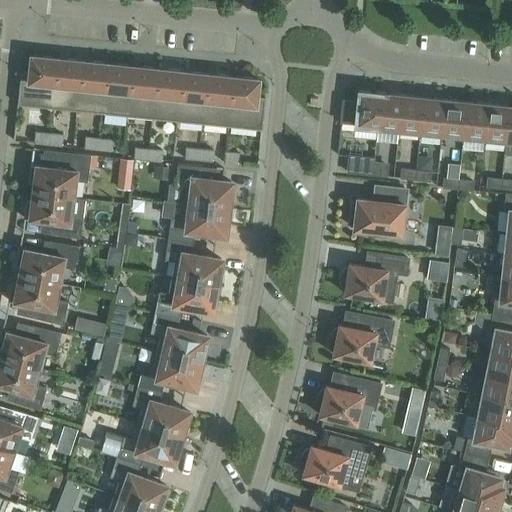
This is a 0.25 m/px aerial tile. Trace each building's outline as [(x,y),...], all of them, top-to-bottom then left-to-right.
[(20,66),(17,103),(51,107),(56,57),(30,55),(29,72),(21,71),(22,66),(20,66)] [(76,109),(81,60),(56,57),(51,107),(76,109)] [(101,112),(106,63),(81,60),(76,109),(101,112)] [(126,115),(132,65),(106,63),(101,112),(126,115)] [(151,117),(157,68),(132,65),(126,115),(151,117)] [(177,120),(182,70),(157,68),(151,117),(177,120)] [(202,122),(207,73),(182,70),(177,120),(202,122)] [(207,73),(202,122),(227,125),(232,76),(207,73)] [(261,129),(265,92),(264,91),(263,96),(256,95),(258,78),(232,76),(227,125),(261,129)] [(376,127),(380,91),(375,91),(358,90),(357,102),(344,100),(344,99),(342,99),(340,120),(355,121),(354,124),(371,125),(371,126),(376,127)] [(380,91),(376,127),(398,129),(401,93),(380,91)] [(419,131),(423,96),(401,93),(398,129),(419,131)] [(441,134),(444,98),(423,96),(419,131),(441,134)] [(462,136),(466,100),(444,98),(441,134),(462,136)] [(484,138),(487,102),(466,100),(462,136),(484,138)] [(505,140),(509,104),(487,102),(484,138),(505,140)] [(48,130),(34,128),(33,140),(47,142),(48,130)] [(62,131),(48,130),(47,142),(60,143),(62,131)] [(99,136),(85,134),(84,146),(97,148),(99,136)] [(113,137),(99,136),(97,148),(111,149),(113,137)] [(148,145),(134,144),(133,156),(147,157),(148,145)] [(199,145),(185,144),(184,156),(198,157),(199,145)] [(162,147),(148,145),(147,157),(160,159),(162,147)] [(213,147),(199,145),(198,157),(211,159),(213,147)] [(238,150),(224,149),(223,161),(237,162),(238,150)] [(31,190),(72,196),(75,179),(86,181),(90,154),(60,151),(58,166),(30,163),(27,181),(32,182),(31,190)] [(372,165),(373,157),(348,154),(346,171),(371,174),(372,165)] [(184,186),(182,201),(232,207),(231,207),(231,190),(229,190),(230,181),(200,177),(202,165),(177,163),(174,184),(184,186)] [(153,177),(167,179),(169,166),(154,164),(153,177)] [(387,166),(372,165),(371,174),(386,175),(387,166)] [(415,169),(401,168),(400,177),(414,178),(415,169)] [(430,171),(415,169),(414,178),(429,180),(430,171)] [(130,189),(131,177),(118,175),(116,187),(130,189)] [(457,188),(458,179),(443,177),(442,186),(457,188)] [(500,187),(501,178),(487,177),(486,186),(500,187)] [(511,188),(511,179),(501,178),(500,187),(511,188)] [(471,189),(472,180),(458,179),(457,188),(471,189)] [(353,227),(400,233),(405,188),(374,185),(372,199),(356,197),(356,201),(352,201),(349,223),(353,224),(353,227)] [(154,191),(125,189),(123,215),(139,216),(140,202),(153,202),(154,191)] [(84,197),(72,196),(31,190),(30,199),(25,199),(23,217),(51,220),(50,232),(79,237),(84,197)] [(461,190),(458,193),(458,198),(461,201),(467,201),(470,198),(470,193),(467,190),(461,190)] [(507,232),(511,232),(511,193),(505,192),(503,210),(509,210),(507,232)] [(167,237),(192,241),(194,229),(224,233),(225,224),(227,224),(231,208),(232,208),(232,207),(182,201),(180,217),(170,216),(167,237)] [(117,233),(125,234),(125,232),(127,219),(119,218),(117,233)] [(125,232),(135,233),(137,221),(127,219),(125,232)] [(462,227),(452,226),(450,242),(460,243),(462,227)] [(418,248),(433,249),(435,229),(420,228),(418,248)] [(125,232),(125,234),(123,244),(135,246),(137,234),(135,233),(125,232)] [(192,241),(167,237),(164,258),(174,260),(171,276),(220,285),(221,284),(219,284),(221,267),(219,267),(220,258),(190,252),(192,241)] [(19,265),(18,274),(58,282),(62,265),(74,268),(78,245),(48,240),(46,252),(18,246),(15,264),(19,265)] [(434,253),(448,255),(450,243),(435,241),(434,253)] [(453,265),(463,266),(465,250),(455,248),(453,265)] [(348,262),(348,266),(345,266),(342,269),(340,274),(340,278),(340,283),(342,288),(344,288),(343,292),(391,299),(395,271),(404,272),(407,257),(373,252),(371,265),(348,262)] [(502,276),(511,276),(511,254),(504,254),(502,276)] [(429,258),(426,278),(446,280),(448,261),(429,258)] [(58,282),(18,274),(16,282),(11,281),(7,299),(36,305),(33,316),(62,323),(67,301),(55,298),(58,282)] [(105,274),(102,289),(115,291),(118,277),(105,274)] [(154,311),(179,316),(181,304),(211,310),(213,301),(215,301),(219,285),(220,285),(171,276),(168,292),(158,290),(154,311)] [(491,312),(511,315),(511,276),(502,276),(500,298),(494,297),(491,312)] [(118,285),(115,302),(131,305),(133,297),(127,287),(118,285)] [(115,303),(112,316),(124,319),(127,306),(115,303)] [(156,350),(205,361),(203,360),(206,344),(204,343),(206,334),(176,327),(179,316),(154,311),(150,332),(159,334),(156,350)] [(491,350),(511,354),(511,315),(491,312),(489,327),(495,329),(491,350)] [(392,320),(364,314),(361,328),(338,323),(337,327),(335,327),(332,330),(330,335),(329,339),(329,344),(330,349),(333,349),(332,353),(369,360),(373,342),(387,345),(392,320)] [(0,347),(1,347),(0,349),(0,356),(39,367),(43,351),(54,354),(61,331),(31,324),(28,336),(1,328),(0,330),(0,347)] [(445,330),(443,341),(454,343),(456,333),(445,330)] [(118,342),(105,339),(97,372),(110,375),(118,342)] [(95,340),(90,356),(97,358),(102,342),(95,340)] [(436,362),(446,364),(449,348),(439,346),(436,362)] [(137,384),(161,390),(164,379),(194,386),(196,377),(198,377),(203,361),(205,362),(205,361),(156,350),(150,375),(140,373),(137,384)] [(486,372),(511,377),(511,354),(491,350),(486,372)] [(34,383),(39,367),(0,356),(0,384),(14,388),(11,400),(40,408),(46,386),(34,383)] [(432,378),(442,380),(446,364),(436,362),(432,378)] [(446,364),(444,374),(457,376),(459,367),(446,364)] [(482,393),(511,399),(511,377),(486,372),(482,393)] [(379,382),(351,376),(348,389),(325,384),(324,388),(322,387),(319,391),(316,395),(315,399),(315,404),(317,409),(319,409),(318,413),(355,422),(359,404),(373,407),(379,382)] [(137,423),(183,436),(180,435),(182,428),(185,429),(190,412),(187,411),(188,410),(158,401),(161,390),(137,384),(132,404),(141,407),(137,423)] [(440,391),(430,389),(427,405),(436,407),(440,391)] [(478,415),(511,421),(511,399),(482,393),(478,415)] [(0,445),(13,450),(18,434),(29,438),(37,416),(9,407),(5,418),(0,416),(0,445)] [(463,450),(488,457),(491,445),(506,448),(508,434),(511,434),(511,421),(478,415),(473,437),(467,436),(463,450)] [(183,437),(183,436),(137,423),(132,438),(106,430),(99,450),(116,455),(140,463),(144,452),(173,461),(173,459),(176,460),(181,444),(178,443),(180,436),(183,437)] [(63,424),(59,436),(73,441),(77,429),(63,424)] [(94,440),(79,435),(77,442),(92,446),(94,440)] [(302,473),(357,489),(369,446),(336,437),(332,450),(310,444),(309,448),(306,447),(303,450),(301,454),(299,459),(299,464),(300,468),(303,469),(302,473)] [(7,466),(13,450),(0,445),(0,487),(11,492),(18,470),(7,466)] [(403,450),(398,466),(406,468),(410,453),(403,450)] [(459,489),(497,500),(501,489),(495,487),(499,473),(485,469),(488,457),(463,450),(459,466),(465,468),(459,489)] [(114,494),(159,510),(156,509),(159,502),(162,503),(167,487),(164,486),(165,484),(136,474),(140,463),(116,455),(109,476),(119,479),(114,494)] [(50,466),(44,482),(58,487),(64,471),(50,466)] [(419,477),(412,475),(409,474),(405,490),(414,492),(419,477)] [(66,477),(53,510),(57,511),(69,511),(81,483),(66,477)] [(453,510),(459,511),(497,511),(498,510),(495,509),(497,500),(459,489),(453,510)] [(159,511),(159,510),(114,494),(108,509),(99,506),(96,511),(154,511),(156,510),(159,511)] [(292,503),(291,507),(289,506),(285,510),(283,511),(344,511),(346,506),(319,497),(314,510),(292,503)] [(401,501),(397,511),(408,511),(411,504),(401,501)]
